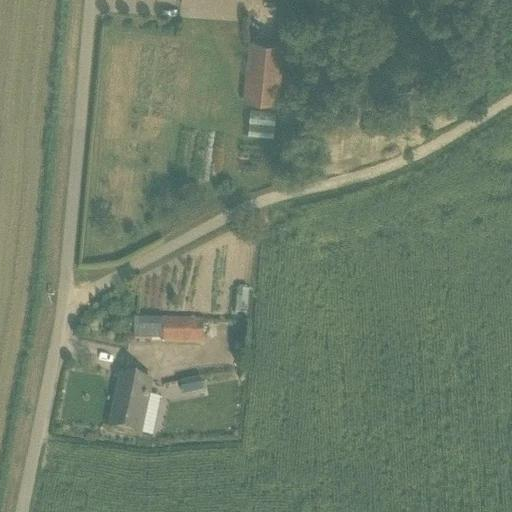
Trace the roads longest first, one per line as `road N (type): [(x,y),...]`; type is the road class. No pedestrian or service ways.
road 1 (unclassified): [(63,306),(234,214),(426,151),(511,100)]
road 2 (unclassified): [(63,306),(92,0)]
road 3 (unclassified): [(19,511),(63,306)]
